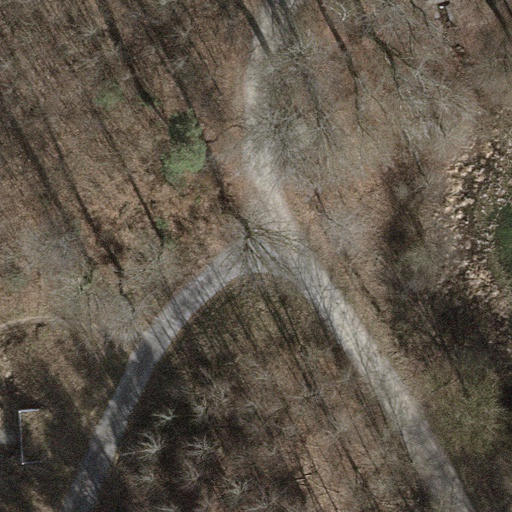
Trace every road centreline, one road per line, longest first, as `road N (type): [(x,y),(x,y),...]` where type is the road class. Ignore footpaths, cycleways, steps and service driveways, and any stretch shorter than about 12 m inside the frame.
road 1 (track): [(458,511),(289,242),(249,110),(282,0)]
road 2 (track): [(71,511),(156,321),(199,274),(289,242)]
